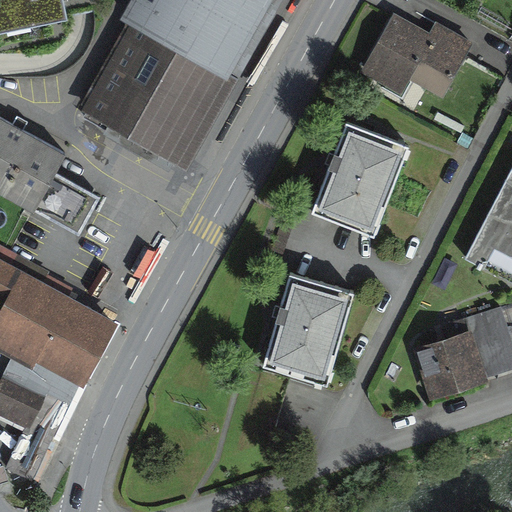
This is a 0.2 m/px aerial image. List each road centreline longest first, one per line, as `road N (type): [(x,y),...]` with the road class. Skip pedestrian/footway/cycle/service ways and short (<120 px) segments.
road 1 (primary): [(79,511),(117,394),(335,0)]
road 2 (residential): [(511,403),(187,511)]
